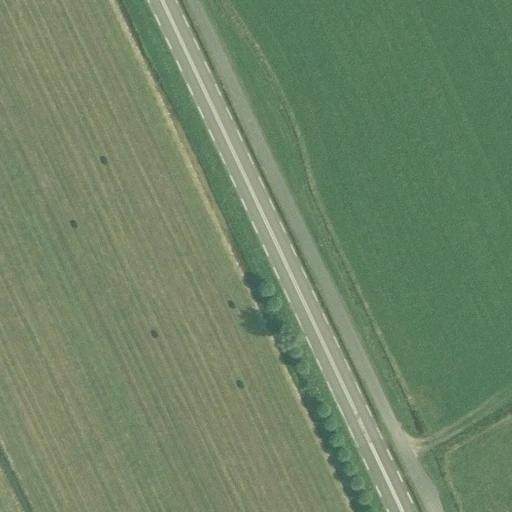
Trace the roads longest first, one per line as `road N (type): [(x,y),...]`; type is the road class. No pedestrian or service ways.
road 1 (primary): [(401,511),(159,0)]
road 2 (unclassified): [(433,511),(193,0)]
